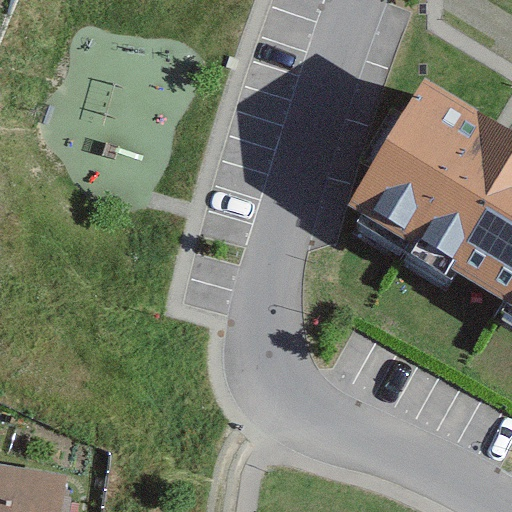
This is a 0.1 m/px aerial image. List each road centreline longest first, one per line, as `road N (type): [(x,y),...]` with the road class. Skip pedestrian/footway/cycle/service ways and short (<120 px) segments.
road 1 (residential): [(511,508),(306,407),(284,385),(270,352),(276,264),(356,0)]
road 2 (track): [(218,511),(235,449),(284,385)]
